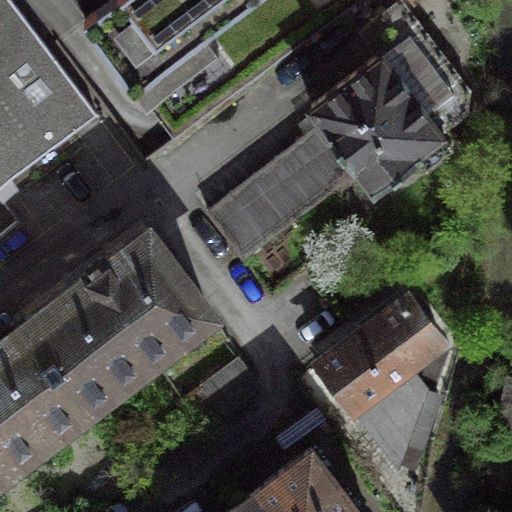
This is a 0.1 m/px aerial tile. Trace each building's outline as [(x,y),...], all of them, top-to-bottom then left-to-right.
[(0,0),(0,183),(96,111),(10,0),(0,0)] [(106,0),(84,17),(133,85),(246,0),(106,0)] [(439,129),(465,108),(466,86),(406,10),(414,3),(411,0),(396,0),(361,28),(379,50),(311,103),(322,119),(334,133),(331,135),(347,155),(352,162),(354,160),(375,187),(417,154),(424,164),(450,143),(439,129)] [(243,256),(335,185),(325,171),(347,155),(331,135),(334,133),(322,119),(206,209),(243,256)] [(147,229),(22,322),(83,403),(209,309),(147,229)] [(319,358),(395,458),(421,385),(433,389),(447,345),(406,292),(319,358)] [(22,322),(0,338),(0,444),(10,457),(83,403),(22,322)] [(256,390),(233,358),(181,397),(204,428),(256,390)] [(511,376),(503,375),(497,409),(511,411),(511,376)] [(0,464),(10,457),(0,444),(0,464)] [(360,511),(310,444),(235,500),(243,511),(360,511)] [(218,511),(243,511),(235,500),(218,511)]
